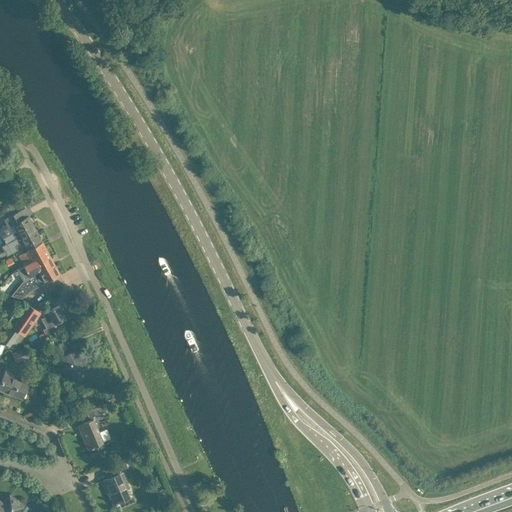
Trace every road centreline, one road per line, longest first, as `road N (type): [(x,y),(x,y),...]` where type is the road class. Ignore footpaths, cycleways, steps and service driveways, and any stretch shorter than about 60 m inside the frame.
road 1 (tertiary): [(57,0),(162,163),(283,391)]
road 2 (unclassified): [(197,511),(32,145)]
road 3 (tertiary): [(388,511),(363,464),(283,391)]
road 4 (tertiary): [(283,391),(298,422),(348,470),(370,511)]
